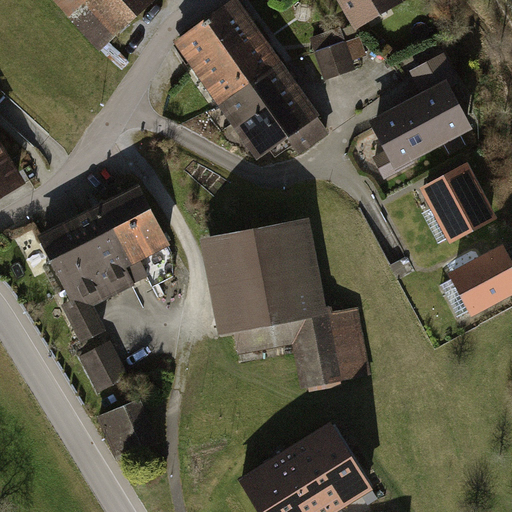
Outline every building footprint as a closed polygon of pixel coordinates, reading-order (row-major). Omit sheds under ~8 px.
[(54,0),(99,49),(153,0),(54,0)] [(239,0),(229,0),(172,40),(254,158),(285,137),(316,115),(318,114),(239,0)] [(337,0),(354,28),(402,0),(337,0)] [(339,29),(311,39),(325,80),(356,69),(353,61),(366,57),(359,38),(344,43),(339,29)] [(447,91),(377,129),(400,170),(470,132),(447,91)] [(316,115),(285,137),(297,155),(329,133),(316,115)] [(0,194),(25,180),(0,138),(0,194)] [(497,220),(470,170),(426,193),(453,243),(497,220)] [(74,303),(63,309),(82,346),(106,333),(93,308),(173,266),(131,188),(39,237),(74,303)] [(308,223),(204,241),(222,339),(308,323),(320,387),(372,378),(359,307),(324,313),(308,223)] [(511,296),(511,264),(504,250),(453,278),(475,317),(511,296)] [(127,378),(111,345),(84,358),(100,391),(127,378)] [(157,445),(140,406),(105,420),(122,460),(157,445)] [(242,482),(260,511),(326,511),(369,486),(332,426),(242,482)]
